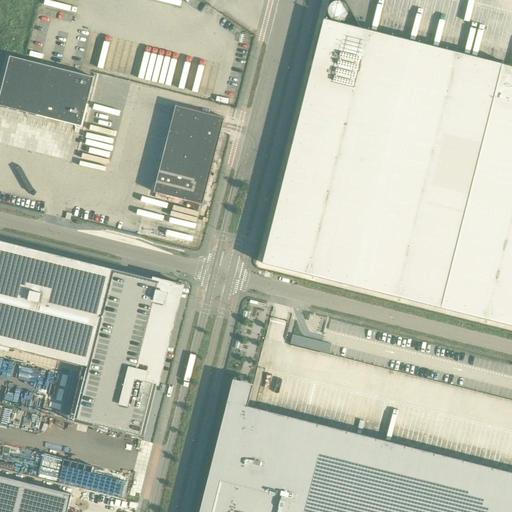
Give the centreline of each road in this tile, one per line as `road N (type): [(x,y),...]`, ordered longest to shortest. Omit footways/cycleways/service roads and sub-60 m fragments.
road 1 (unclassified): [(511,348),(229,277)]
road 2 (tertiary): [(229,277),(300,0)]
road 3 (tertiary): [(282,0),(213,273)]
road 4 (tertiary): [(213,273),(153,511)]
road 5 (tertiary): [(170,511),(229,277)]
road 6 (unclassified): [(213,273),(0,221)]
